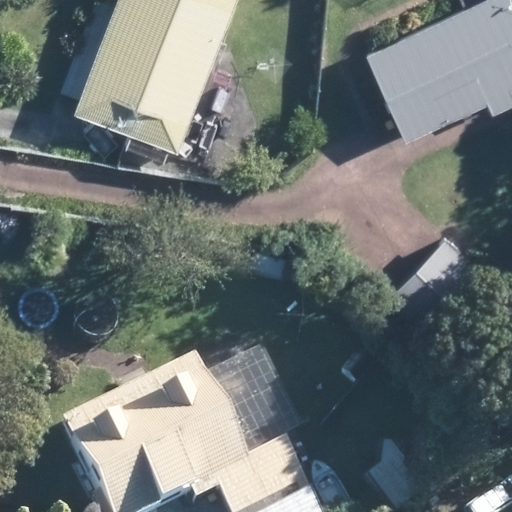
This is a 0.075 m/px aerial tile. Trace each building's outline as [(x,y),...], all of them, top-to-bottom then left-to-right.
[(121,0),(83,99),(178,136),(188,139),(226,35),(239,0),(121,0)] [(283,0),(282,22),(311,24),(312,0),(283,0)] [(511,0),(468,0),(467,1),(375,42),(414,128),(496,91),(501,102),(511,97),(511,0)] [(106,130),(129,139),(134,128),(111,118),(106,130)] [(448,235),(394,291),(454,348),(511,287),(452,231),(448,235)] [(255,264),(288,271),(292,250),(259,244),(255,264)] [(257,455),(204,355),(202,352),(155,377),(131,389),(74,420),(121,511),(150,511),(198,487),(205,497),(225,486),(239,511),(331,511),(292,437),(257,455)]
